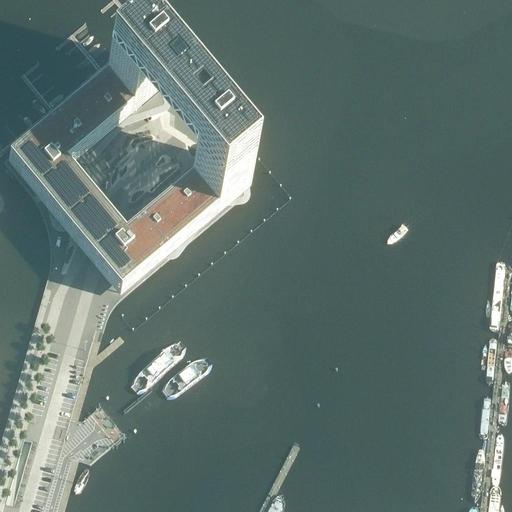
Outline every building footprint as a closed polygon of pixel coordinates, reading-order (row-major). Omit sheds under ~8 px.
[(228,162),(227,160),(226,159),(225,158),(224,158),(219,155),(164,89),(138,58),(104,86),(7,167),(37,202),(54,223),(55,226),(56,228),(57,229),(58,229),(59,230),(60,231),(74,246),(119,301),(166,261),(168,262),(170,262),(171,262),(172,261),(173,261),(174,260),(182,248),(216,220),(234,205),(240,204),(242,204),(243,203),(244,202),(245,201),(245,200),(245,198),(245,196),(250,192),(244,185),(243,182),(243,181),(242,179),(241,179),(240,178),(239,177),(238,177),(228,165),(228,163),(228,162)] [(500,236),(494,285),(494,286),(495,287),(495,288),(496,288),(496,289),(497,289),(498,289),(499,289),(500,289),(501,289),(501,288),(502,288),(502,287),(503,286),(508,236),(508,235),(507,234),(506,233),(505,233),(504,233),(503,233),(502,233),(502,234),(501,234),(500,235),(500,236)] [(491,302),(486,351),(486,352),(486,353),(486,354),(487,354),(488,355),(489,355),(490,355),(491,355),(492,355),(492,354),(493,354),(493,353),(494,352),(499,302),(499,301),(498,300),(498,299),(497,299),(496,299),(495,299),(494,299),(493,299),(492,300),(491,301),(491,302)] [(484,370),(478,419),(479,420),(479,421),(480,422),(481,423),(482,423),(483,423),(484,423),(485,422),(486,421),(486,420),(487,419),(492,370),(492,369),(492,368),(491,368),(491,367),(490,367),(489,366),(488,366),(487,366),(486,367),(485,367),(484,368),(484,369),(484,370)] [(506,370),(500,419),(500,420),(501,420),(501,421),(501,422),(502,422),(502,423),(503,423),(504,423),(505,423),(506,423),(507,422),(508,421),(508,420),(509,419),(511,389),(511,366),(511,367),(510,366),(509,367),(508,367),(507,368),(506,368),(506,369),(506,370)] [(476,433),(471,482),(471,483),(471,484),(471,485),(472,485),(472,486),(473,486),(474,486),(474,487),(475,487),(476,487),(476,486),(477,486),(478,486),(478,485),(479,485),(479,484),(479,483),(485,434),(485,433),(484,432),(484,431),(483,431),(482,431),(482,430),(481,430),(480,430),(479,430),(478,431),(477,431),(477,432),(477,433),(476,433)] [(497,435),(491,484),(491,485),(491,486),(492,486),(492,487),(493,487),(493,488),(494,488),(495,488),(496,488),(497,488),(498,487),(499,487),(499,486),(499,485),(505,435),(505,434),(504,434),(504,433),(503,433),(503,432),(502,432),(501,432),(500,432),(499,432),(498,432),(498,433),(497,434),(497,435)] [(473,498),(471,511),(479,511),(481,498),(481,497),(481,496),(480,496),(480,495),(479,495),(478,494),(477,494),(476,494),(475,495),(474,496),(473,497),(473,498)] [(491,499),(489,511),(497,511),(499,499),(499,498),(498,497),(497,496),(496,496),(495,496),(494,496),(493,496),(492,497),(491,498),(491,499)]
